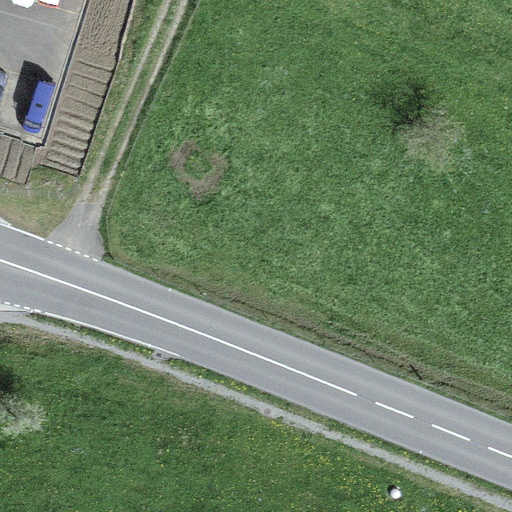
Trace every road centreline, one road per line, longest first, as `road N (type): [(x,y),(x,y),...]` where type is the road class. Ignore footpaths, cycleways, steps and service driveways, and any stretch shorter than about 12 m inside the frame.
road 1 (tertiary): [(0,261),(511,457)]
road 2 (track): [(170,0),(63,280)]
